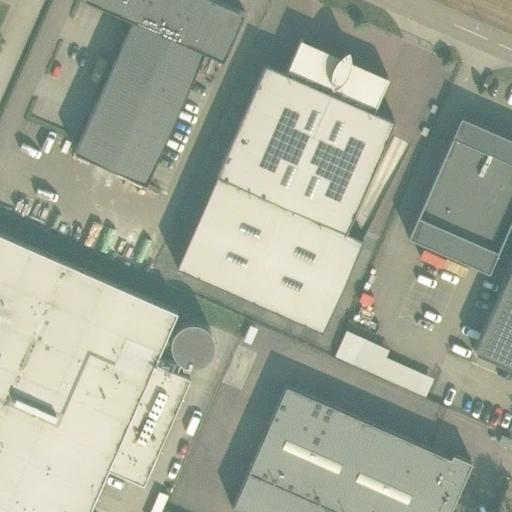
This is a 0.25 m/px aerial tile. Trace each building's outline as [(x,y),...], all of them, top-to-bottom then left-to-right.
[(87,0),(132,20),(74,151),(146,183),(204,51),(223,60),(244,12),(217,0),(87,0)] [(286,72),(265,63),(175,266),(321,331),(362,238),(345,230),(394,119),(373,110),(388,77),(386,76),(382,83),(379,81),(367,72),(354,64),(350,61),(350,59),(349,59),(349,60),(339,56),(340,55),(339,54),(338,56),(322,51),(306,48),(303,48),(300,46),(303,39),(300,38),(286,72)] [(511,264),(474,351),(511,368),(511,137),(460,115),(407,236),(489,271),(511,217),(511,264)] [(0,232),(0,511),(87,511),(107,468),(143,484),(190,378),(154,363),(177,310),(0,232)] [(346,328),(335,354),(426,392),(433,375),(386,355),(389,346),(346,328)] [(456,454),(428,442),(426,445),(285,383),(231,506),(244,511),(448,511),(471,461),(456,454)]
